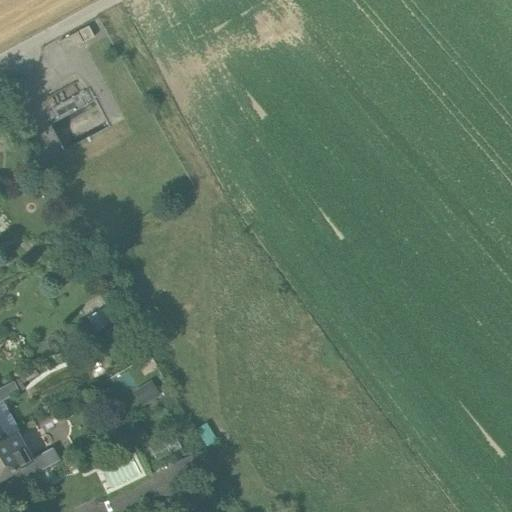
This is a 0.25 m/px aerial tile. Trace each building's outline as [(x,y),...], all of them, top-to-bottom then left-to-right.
[(13,383),(0,389),(0,402),(19,393),(13,383)] [(6,439),(0,441),(0,481),(23,469),(33,463),(31,461),(23,447),(19,449),(12,435),(6,439)] [(51,449),(31,461),(33,463),(23,469),(29,479),(58,461),(51,449)] [(195,455),(174,465),(185,486),(205,476),(195,455)] [(114,490),(143,472),(132,456),(103,474),(114,490)]
